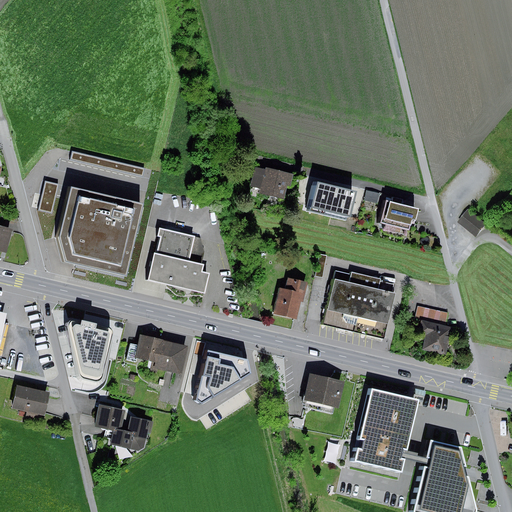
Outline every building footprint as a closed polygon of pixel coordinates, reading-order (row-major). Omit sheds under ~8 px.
[(145,169),(72,151),(70,159),(143,177),(145,169)] [(296,174),(267,168),(267,169),(258,167),(253,187),(262,189),(261,194),(286,200),(290,185),(293,186),(296,174)] [(45,181),(38,211),(52,214),(59,184),(45,181)] [(345,221),(352,192),(311,182),(304,211),(345,221)] [(127,280),(145,203),(69,185),(56,238),(64,265),(127,280)] [(383,192),(370,189),(368,199),(381,202),(383,192)] [(408,235),(411,222),(414,223),(418,208),(405,205),(406,199),(397,197),(395,203),(388,201),(384,215),(383,214),(380,223),(389,225),(388,230),(408,235)] [(468,210),(468,209),(458,222),(476,237),(486,224),(468,210)] [(0,252),(4,253),(7,254),(13,229),(0,225),(0,252)] [(204,236),(161,227),(160,235),(163,236),(159,253),(156,253),(150,280),(207,292),(211,273),(205,272),(207,264),(204,263),(206,251),(204,236)] [(326,256),(317,254),(313,276),(322,278),(326,256)] [(329,279),(318,325),(320,326),(343,331),(377,339),(379,339),(392,285),(377,281),(378,279),(348,272),(347,274),(334,271),(332,280),(329,279)] [(304,283),(284,278),(282,289),(276,288),(269,314),(293,320),(297,302),(299,302),(304,283)] [(447,313),(416,306),(413,320),(418,321),(413,339),(421,341),(419,349),(442,355),(449,328),(444,326),(447,313)] [(155,365),(182,372),(188,346),(140,334),(136,351),(157,356),(155,365)] [(191,399),(196,405),(251,372),(246,357),(201,348),(191,399)] [(341,402),(346,379),(313,372),(308,394),(341,402)] [(421,395),(374,385),(358,458),(404,469),(421,395)] [(414,385),(412,392),(423,394),(424,387),(414,385)] [(23,419),(36,422),(42,393),(10,386),(6,407),(25,411),(23,419)] [(128,410),(102,405),(97,427),(117,432),(123,433),(124,430),(128,410)] [(123,433),(117,432),(114,445),(146,452),(152,426),(149,425),(150,420),(134,416),(131,431),(124,430),(123,433)] [(414,511),(476,511),(477,511),(460,446),(431,440),(414,511)]
